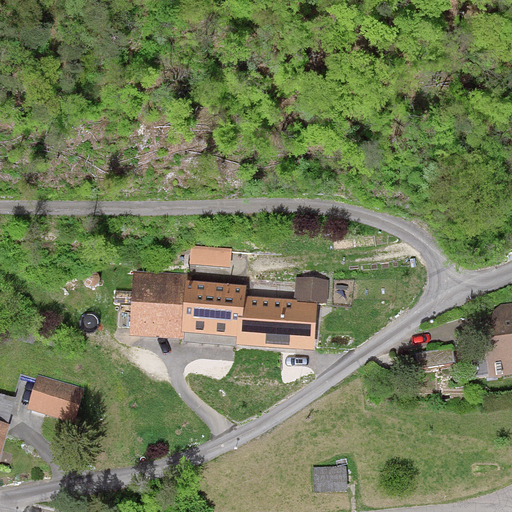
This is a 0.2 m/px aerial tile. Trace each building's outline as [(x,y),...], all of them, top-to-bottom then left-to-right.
[(82,284),(83,287),(86,289),(89,290),(92,290),(95,288),(97,285),(98,282),(98,279),(96,276),(93,274),(90,273),(87,274),(84,275),(82,278),(81,281),(82,284)] [(134,275),(133,331),(182,334),(184,290),(185,290),(186,279),(134,275)] [(237,338),(236,345),(309,351),(314,306),(321,307),(323,284),(299,281),(295,309),(240,307),(237,338)] [(240,307),(241,296),(185,290),(184,290),(182,334),(237,338),(240,307)] [(20,324),(17,341),(32,345),(35,328),(20,324)] [(500,377),(511,375),(511,324),(483,328),(487,358),(494,357),(496,369),(494,369),(495,380),(500,380),(500,377)] [(418,372),(451,366),(448,350),(416,356),(418,372)] [(39,382),(30,411),(70,422),(79,394),(39,382)] [(313,472),(314,493),(344,492),(343,471),(313,472)]
